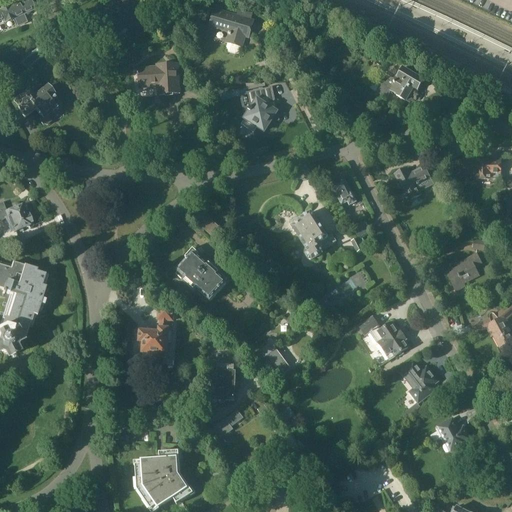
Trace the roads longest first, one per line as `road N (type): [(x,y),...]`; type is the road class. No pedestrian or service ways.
road 1 (residential): [(511,468),(349,146)]
road 2 (residential): [(129,177),(121,107),(60,21),(55,0)]
road 3 (residential): [(99,297),(120,259),(163,218),(227,178)]
road 4 (unknown): [(88,421),(203,422),(237,404),(242,380)]
road 5 (residential): [(511,128),(448,125),(349,146)]
road 6 (residential): [(99,297),(74,234),(20,159)]
road 7 (residential): [(349,146),(227,178)]
